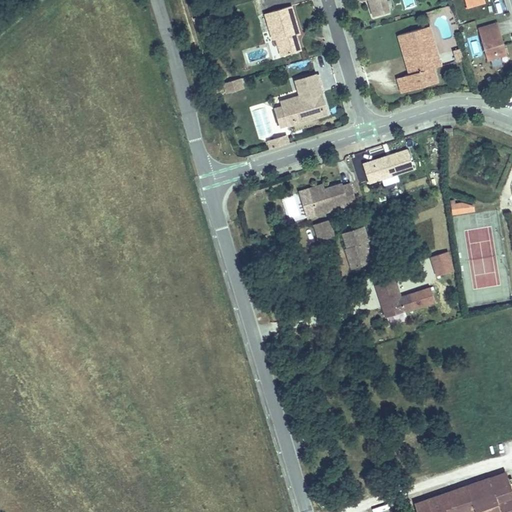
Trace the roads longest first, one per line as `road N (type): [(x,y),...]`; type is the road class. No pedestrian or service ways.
road 1 (tertiary): [(207,181),(306,511)]
road 2 (tertiary): [(154,0),(207,181)]
road 3 (residential): [(344,511),(511,461)]
road 4 (residential): [(207,181),(366,131)]
road 5 (residential): [(366,131),(461,104),(511,117)]
road 6 (residential): [(366,131),(327,0)]
